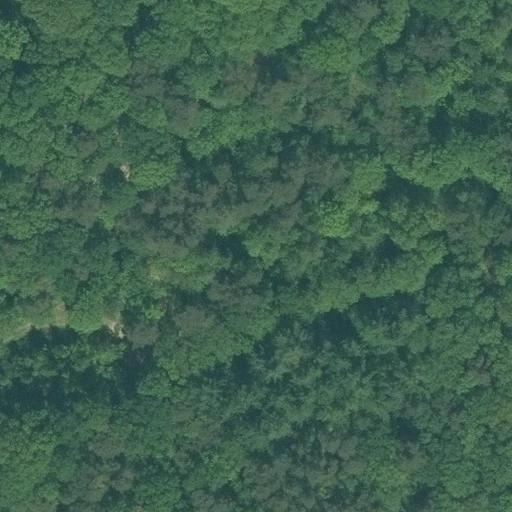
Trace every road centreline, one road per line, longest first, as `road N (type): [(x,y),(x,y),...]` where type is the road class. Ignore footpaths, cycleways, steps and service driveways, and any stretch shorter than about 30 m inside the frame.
road 1 (track): [(119,51),(143,511)]
road 2 (track): [(213,511),(215,500),(240,484),(250,367),(227,210)]
road 3 (track): [(0,213),(159,0)]
